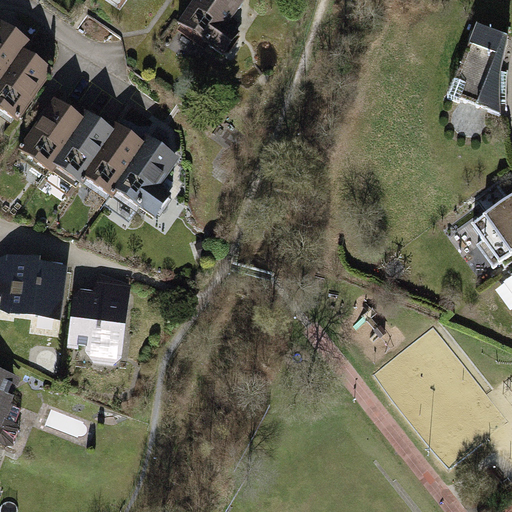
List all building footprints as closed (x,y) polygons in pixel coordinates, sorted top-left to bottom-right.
[(224,23),(240,0),(199,0),(181,26),(222,55),(237,32),(224,23)] [(508,39),(477,27),(456,82),(454,81),(448,98),(461,104),(462,102),(501,117),(500,102),(507,102),(507,88),(508,74),(502,73),(503,62),(505,51),(508,39)] [(0,28),(0,84),(21,55),(27,47),(0,28)] [(21,55),(0,84),(0,109),(15,120),(47,74),(21,55)] [(81,126),(54,107),(23,153),(50,172),(54,166),(81,126)] [(81,126),(54,166),(80,184),(84,178),(111,138),(85,120),(81,126)] [(111,138),(84,178),(110,196),(114,190),(142,150),(115,132),(111,138)] [(142,150),(114,190),(154,217),(168,196),(156,187),(172,162),(145,144),(142,150)] [(511,197),(472,228),(483,242),(477,247),(494,270),(502,264),(505,268),(511,263),(511,197)] [(12,311),(57,317),(62,272),(42,270),(40,265),(35,262),(30,264),(28,268),(17,267),(12,311)] [(89,301),(79,300),(73,344),(118,350),(126,289),(102,281),(97,295),(92,297),(89,301)] [(17,383),(0,376),(0,442),(23,452),(38,413),(9,402),(17,383)]
